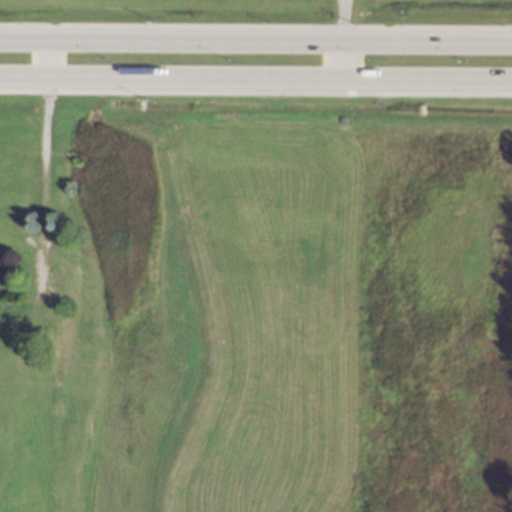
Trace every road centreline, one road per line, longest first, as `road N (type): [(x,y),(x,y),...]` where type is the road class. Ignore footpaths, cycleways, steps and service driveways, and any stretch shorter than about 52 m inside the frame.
road 1 (secondary): [(0,77),(511,80)]
road 2 (secondary): [(511,42),(0,40)]
